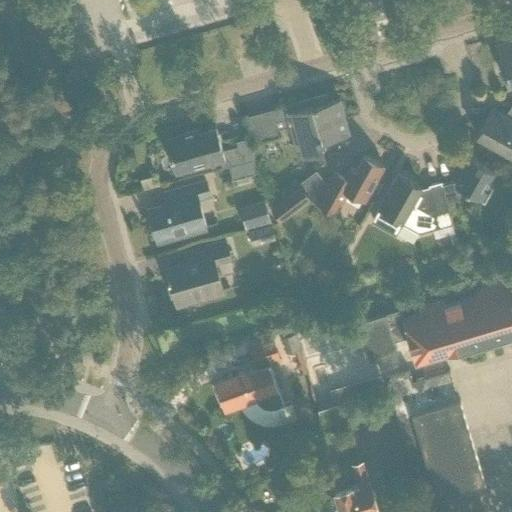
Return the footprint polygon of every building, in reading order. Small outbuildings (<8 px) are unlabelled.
[(511,39),(496,44),(508,85),(511,84),(511,39)] [(349,132),(339,97),(324,101),(322,94),(246,115),(254,144),(279,137),(278,132),(296,127),(304,155),(326,149),(323,140),(349,132)] [(511,103),(505,115),(492,107),(486,119),(485,119),(480,128),(481,128),(477,135),(498,147),(497,150),(505,154),(507,152),(511,154),(511,103)] [(199,132),(198,128),(168,137),(172,152),(170,152),(176,172),(220,159),(222,167),(230,165),(234,179),(255,173),(251,159),(255,158),(249,137),(236,140),(238,145),(223,149),(216,127),(199,132)] [(489,179),(495,168),(465,151),(461,158),(463,159),(459,167),(452,163),(449,163),(453,177),(442,180),(448,202),(458,199),(465,187),(484,198),(493,182),(489,179)] [(384,165),(365,154),(356,170),(350,167),(345,176),(335,171),(317,202),(331,209),(343,188),(364,200),(384,165)] [(378,207),(372,218),(396,232),(403,221),(422,232),(438,227),(453,223),(441,181),(422,186),(398,173),(378,207)] [(151,176),(140,179),(143,188),(154,185),(151,176)] [(148,202),(150,210),(158,237),(204,224),(197,198),(211,194),(207,180),(165,192),(166,197),(148,202)] [(281,220),(310,198),(301,186),(272,208),(281,220)] [(247,228),(271,221),(265,200),(241,206),(247,228)] [(252,246),(275,239),(271,225),(248,231),(252,246)] [(165,261),(167,268),(177,302),(223,288),(215,261),(231,256),(226,239),(184,251),(185,255),(165,261)] [(511,284),(503,287),(501,281),(477,289),(479,295),(445,305),(443,299),(419,306),(421,312),(403,317),(401,309),(356,323),(368,360),(398,351),(394,340),(409,336),(416,361),(511,332),(511,284)] [(295,333),(282,337),(287,352),(300,348),(295,333)] [(273,336),(249,345),(257,367),(258,366),(269,362),(281,358),(273,336)] [(284,403),(269,362),(258,366),(258,367),(245,371),(244,370),(216,380),(218,387),(217,388),(221,400),(223,400),(225,406),(255,396),(260,402),(267,406),(274,407),(284,403)] [(448,369),(412,380),(409,368),(385,375),(410,460),(425,456),(436,495),(484,480),(460,397),(458,397),(450,370),(450,368),(448,369)] [(340,386),(330,389),(334,402),(334,403),(344,400),(344,399),(340,386)] [(337,403),(319,408),(324,427),(342,422),(337,403)] [(385,442),(376,413),(354,420),(363,449),(385,442)] [(380,511),(371,479),(369,479),(364,461),(352,464),(358,483),(336,489),(342,511),(380,511)]
